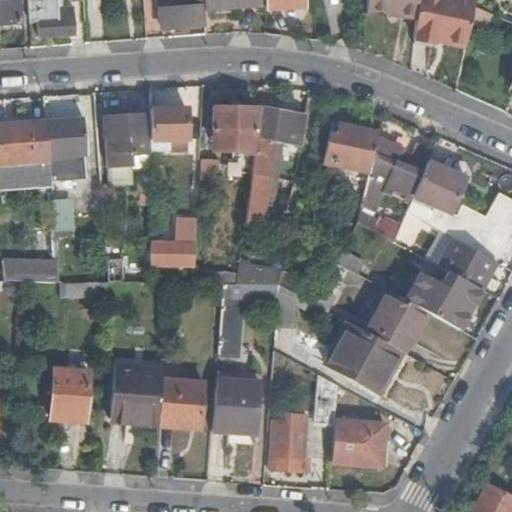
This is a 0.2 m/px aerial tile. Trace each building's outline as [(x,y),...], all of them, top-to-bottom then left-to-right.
[(0,0),(0,24),(18,23),(16,0),(0,0)] [(26,0),(29,22),(35,21),(37,37),(74,36),(72,9),(57,9),(56,0),(51,0),(41,1),(41,0),(26,0)] [(161,30),(204,26),(203,12),(202,0),(182,0),(183,10),(160,11),(161,30)] [(264,6),(263,0),(202,0),(203,12),(264,6)] [(263,0),(264,6),(264,10),(301,8),(300,0),(263,0)] [(417,3),(416,0),(365,0),(365,12),(386,14),(397,15),(397,18),(415,20),(417,3)] [(473,7),(474,2),(459,0),(416,0),(417,3),(415,20),(412,40),(433,44),(434,40),(465,46),(469,26),(472,13),(473,7)] [(493,15),(473,7),(472,13),(469,26),(486,31),(493,15)] [(433,44),(464,49),(465,46),(434,40),(433,44)] [(213,130),(213,143),(241,143),(241,130),(254,131),(255,108),(211,107),(211,130),(213,130)] [(185,109),(148,109),(148,152),(185,152),(185,109)] [(303,116),(260,109),(244,222),(265,226),(276,180),(281,143),(298,146),(303,116)] [(146,163),(144,116),(140,116),(140,112),(127,113),(127,117),(102,118),(104,139),(128,137),(130,164),(146,163)] [(82,120),(45,122),(48,158),(84,155),(82,120)] [(30,124),(0,126),(0,165),(16,164),(33,163),(30,124)] [(375,138),(376,133),(337,125),(334,141),(326,139),(322,161),(368,172),(375,138)] [(401,150),(375,138),(368,172),(364,189),(381,196),(401,150)] [(216,161),(200,159),(198,186),(214,187),(216,161)] [(448,237),(494,263),(511,231),(511,200),(498,193),(480,227),(448,212),(464,177),(427,161),(416,187),(404,213),(448,237)] [(0,165),(0,173),(17,173),(16,164),(0,165)] [(49,183),(50,198),(63,197),(62,175),(49,176),(49,183)] [(404,213),(416,187),(403,181),(391,207),(404,213)] [(52,230),(71,230),(70,199),(51,200),(52,230)] [(392,241),(399,225),(383,217),(375,231),(392,241)] [(149,250),(149,263),(192,263),(194,219),(176,218),(175,245),(149,244),(149,250)] [(277,284),(281,267),(249,262),(252,232),(243,232),(240,248),(235,284),(277,284)] [(484,280),(494,263),(448,237),(433,264),(445,271),(429,299),(342,250),(335,262),(349,270),(375,285),(387,291),(425,312),(429,314),(455,328),(459,322),(461,323),(484,280)] [(110,254),(105,255),(106,281),(119,281),(117,260),(110,260),(110,254)] [(0,276),(0,281),(21,281),(56,281),(54,257),(0,256),(0,276)] [(349,270),(335,262),(312,304),(326,312),(349,270)] [(58,295),(83,295),(84,295),(85,282),(75,282),(58,281),(58,295)] [(101,297),(105,297),(106,282),(85,282),(84,295),(83,295),(83,296),(101,297)] [(277,286),(277,284),(235,284),(221,284),(220,296),(216,354),(234,356),(238,299),(276,302),(277,286)] [(292,294),(277,286),(276,302),(274,325),(290,326),(292,294)] [(396,350),(401,353),(408,340),(425,312),(387,291),(364,333),(396,350)] [(412,343),(429,314),(425,312),(408,340),(412,343)] [(375,391),(396,350),(364,333),(347,323),(324,364),(375,391)] [(155,424),(159,380),(160,369),(112,366),(108,416),(134,418),(134,422),(155,424)] [(52,369),(49,419),(83,421),(86,371),(52,369)] [(214,376),(210,431),(253,434),(257,380),(214,376)] [(332,417),(336,385),(319,376),(313,434),(331,435),(332,417)] [(155,424),(155,427),(197,429),(201,383),(159,380),(155,424)] [(331,435),(328,462),(378,465),(381,421),(332,417),(331,435)] [(304,424),(271,422),(268,469),(306,471),(306,460),(302,460),(304,424)] [(511,511),(511,492),(510,497),(484,484),(468,511),(511,511)]
